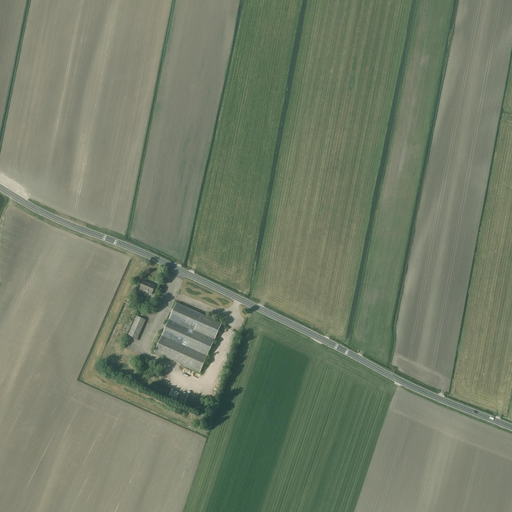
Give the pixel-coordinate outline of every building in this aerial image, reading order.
[(152,295),(155,286),(143,281),(140,289),(152,295)] [(200,373),(222,323),(176,303),(154,353),(200,373)] [(137,340),(146,321),(136,316),(128,335),(137,340)] [(178,391),(175,398),(181,400),(183,393),(178,391)] [(184,401),(200,409),(203,403),(198,400),(200,396),(192,392),(190,396),(187,395),(184,401)]
